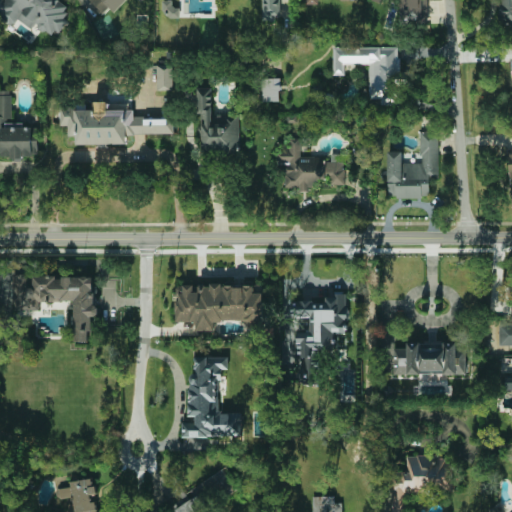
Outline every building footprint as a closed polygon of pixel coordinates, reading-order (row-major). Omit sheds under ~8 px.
[(46,31),(42,31),(38,28),(36,22),(32,28),(27,24),(25,26),(15,18),(10,25),(0,17),(0,0),(60,0),(60,1),(67,6),(64,10),(67,13),(63,18),(67,20),(58,33),(55,30),(51,35),(46,31)] [(101,14),(100,15),(96,10),(97,9),(89,0),(116,0),(101,14)] [(262,0),(263,20),(282,20),(281,0),(262,0)] [(426,22),(426,0),(368,0),(369,1),(389,2),(388,0),(400,0),(400,21),(426,22)] [(511,0),(500,0),(502,21),(506,21),(506,31),(511,30),(511,0)] [(369,64),(369,99),(382,99),(382,104),(397,104),(397,88),(415,88),(415,72),(399,72),(399,47),(334,47),(333,75),(345,75),(345,64),(369,64)] [(158,90),(174,90),(173,62),(157,63),(158,90)] [(262,102),(281,101),(281,78),(262,79),(262,102)] [(240,155),(240,115),(213,114),(213,88),(197,87),(197,114),(202,114),(202,154),(240,155)] [(0,152),(2,153),(2,157),(39,157),(39,127),(23,127),(23,123),(12,123),(12,91),(0,90),(0,152)] [(175,133),(175,117),(135,119),(134,109),(109,110),(109,101),(94,102),(94,109),(73,110),(73,106),(60,107),(61,126),(68,125),(69,136),(76,136),(77,145),(127,143),(127,135),(175,133)] [(388,152),(389,197),(430,197),(430,179),(439,178),(438,131),(420,132),(421,163),(402,163),(402,152),(388,152)] [(285,187),(301,187),(301,191),(310,191),(310,187),(318,187),(318,178),(331,178),(331,185),(347,184),(347,154),(328,154),(328,156),(301,157),(301,138),(290,138),(290,150),(276,150),(277,163),(284,163),(285,187)] [(75,301),(75,341),(88,341),(88,331),(93,331),(93,316),(96,316),(96,276),(14,276),(14,311),(40,310),(40,301),(75,301)] [(262,284),(199,286),(200,292),(194,292),(194,285),(178,285),(179,301),(176,302),(177,322),(196,322),(197,331),(216,330),(216,322),(264,320),(262,284)] [(318,384),(319,349),(332,349),(333,334),(345,334),(346,320),(347,320),(348,295),(327,295),(327,302),(292,301),(292,317),(311,317),(310,332),(296,332),(296,358),(299,358),(298,384),(318,384)] [(511,322),(500,322),(500,345),(511,345),(511,322)] [(394,374),(467,374),(467,347),(458,347),(458,343),(408,343),(408,348),(394,348),(394,374)] [(183,449),(211,449),(211,436),(243,436),(243,412),(220,413),(220,369),(229,369),(229,356),(196,356),(196,373),(190,373),(190,420),(183,420),(183,449)] [(454,492),(454,457),(407,457),(408,471),(392,471),(392,511),(410,511),(410,493),(454,492)] [(75,511),(98,511),(96,497),(97,497),(94,478),(70,481),(70,487),(59,489),(61,499),(73,497),(75,511)] [(335,496),(313,496),(313,511),(343,511),(343,503),(335,503),(335,496)]
